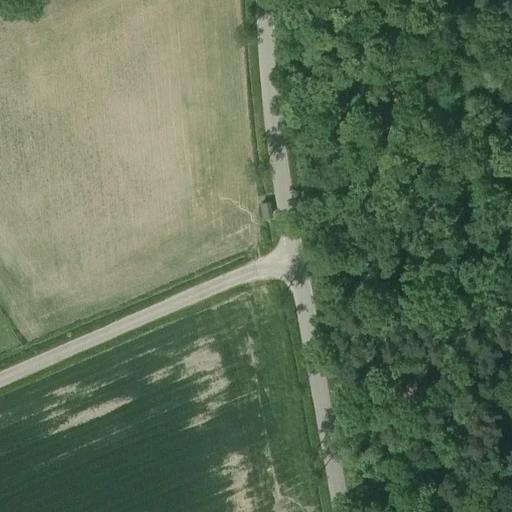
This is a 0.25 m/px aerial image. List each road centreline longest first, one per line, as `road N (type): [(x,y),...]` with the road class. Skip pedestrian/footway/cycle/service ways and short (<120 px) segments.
road 1 (unclassified): [(294,253),(0,379)]
road 2 (tertiary): [(294,253),(341,511)]
road 3 (tertiary): [(264,0),(294,253)]
road 4 (track): [(511,277),(294,253)]
